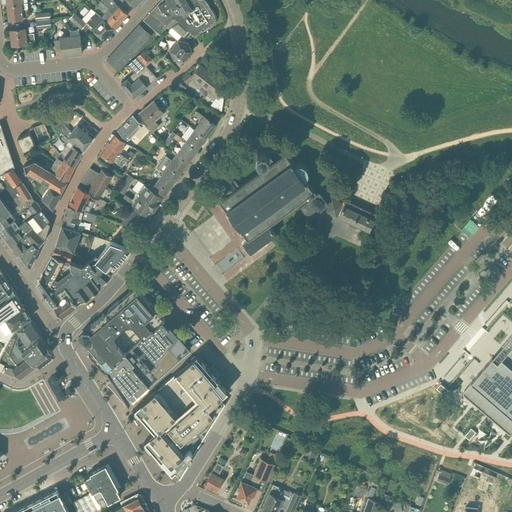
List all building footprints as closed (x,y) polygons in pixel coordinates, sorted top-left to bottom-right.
[(102,0),(101,2),(122,20),(129,13),(114,0),(102,0)] [(179,21),(195,35),(211,25),(213,24),(214,22),(215,20),(215,17),(214,13),(207,2),(206,0),(205,0),(161,0),(144,19),(160,34),(175,18),(179,22),(179,21)] [(122,20),(101,2),(98,5),(106,13),(103,15),(116,27),(122,20)] [(29,16),(27,3),(8,5),(9,20),(23,18),(23,17),(29,16)] [(92,8),(83,18),(87,21),(94,28),(94,29),(105,39),(115,28),(97,12),(96,12),(92,8)] [(50,12),(35,14),(37,21),(51,19),(50,12)] [(87,23),(75,13),(70,19),(81,29),(87,23)] [(194,36),(195,35),(179,21),(179,22),(172,27),(182,35),(179,39),(178,39),(170,50),(174,58),(184,60),(192,50),(188,41),(193,35),(194,36)] [(140,24),(107,59),(119,70),(151,34),(140,24)] [(26,27),(11,29),(13,45),(28,43),(27,41),(35,40),(34,33),(27,33),(26,27)] [(70,35),(73,53),(83,52),(82,48),(87,47),(86,36),(81,37),(81,34),(70,35)] [(62,55),(73,53),(70,35),(60,37),(60,39),(55,40),(57,51),(61,50),(62,55)] [(146,52),(145,51),(128,64),(135,72),(121,83),(134,97),(148,85),(156,79),(150,72),(149,73),(143,67),(146,65),(152,60),(146,52)] [(200,83),(210,70),(200,63),(192,74),(190,73),(183,79),(187,83),(194,78),(200,83)] [(200,83),(210,90),(221,76),(217,73),(216,74),(210,70),(200,83)] [(224,79),(221,76),(210,90),(218,96),(215,107),(221,108),(224,94),(222,93),(229,85),(223,80),(224,79)] [(150,129),(153,131),(160,125),(155,120),(165,112),(154,99),(135,116),(145,124),(150,129)] [(196,126),(195,128),(207,137),(216,123),(205,116),(197,110),(192,117),(197,121),(195,125),(196,126)] [(135,116),(133,114),(118,130),(128,140),(134,134),(140,139),(150,129),(145,124),(135,116)] [(65,135),(83,152),(95,136),(79,122),(72,130),(61,121),(56,125),(63,132),(65,135)] [(36,145),(43,142),(48,140),(51,138),(44,122),(29,129),(30,132),(36,145)] [(0,173),(3,172),(13,167),(15,166),(13,158),(13,157),(12,157),(10,149),(9,149),(7,141),(7,140),(4,132),(4,131),(2,125),(1,123),(0,123),(0,173)] [(207,137),(195,128),(186,141),(197,149),(207,137)] [(36,145),(30,132),(18,138),(24,151),(36,145)] [(173,132),(170,135),(165,142),(168,146),(177,134),(173,132)] [(115,133),(108,143),(131,160),(135,154),(131,150),(129,153),(122,148),(127,142),(115,133)] [(66,146),(61,153),(75,166),(83,152),(65,135),(62,137),(67,142),(65,145),(66,146)] [(54,162),(71,174),(75,166),(61,153),(57,149),(48,140),(43,142),(53,154),(58,158),(54,162)] [(185,141),(177,153),(188,162),(197,149),(186,141),(185,141)] [(129,164),(131,160),(108,143),(100,153),(98,157),(110,164),(112,161),(112,162),(117,155),(121,157),(117,163),(122,167),(126,162),(129,164)] [(260,159),(264,160),(270,155),(271,152),(268,147),(262,147),(258,150),(257,155),(260,159)] [(220,201),(226,208),(228,212),(233,218),(240,227),(243,232),(249,239),(244,243),(251,253),(276,234),(269,224),(298,203),(310,219),(329,204),(319,191),(317,194),(306,179),(307,177),(308,175),(309,172),(309,170),(308,168),(307,166),(305,164),(303,163),(301,163),(299,163),(296,163),(295,164),(286,152),(274,161),(270,155),(264,160),(268,165),(240,186),(235,179),(222,189),(228,195),(220,201)] [(188,162),(177,153),(164,172),(175,180),(185,167),(183,165),(185,161),(188,163),(188,162)] [(138,158),(134,163),(141,168),(145,163),(138,158)] [(62,192),(67,181),(34,160),(29,163),(24,165),(26,171),(41,180),(62,192)] [(67,181),(71,174),(54,162),(53,164),(48,161),(45,167),(67,181)] [(11,189),(16,186),(22,182),(21,180),(21,179),(13,167),(3,172),(11,189)] [(86,174),(105,187),(113,174),(102,168),(99,173),(90,167),(86,174)] [(2,194),(11,189),(3,172),(0,173),(0,194),(1,194),(2,194)] [(160,178),(152,188),(164,196),(175,180),(164,172),(160,178)] [(91,187),(89,191),(91,192),(90,193),(99,198),(105,187),(86,174),(81,181),(91,187)] [(119,189),(124,193),(135,178),(130,174),(119,189)] [(53,208),(62,192),(41,180),(36,189),(38,193),(53,208)] [(16,217),(25,208),(26,207),(35,200),(23,182),(22,182),(16,186),(20,191),(14,195),(6,202),(0,206),(0,228),(0,229),(0,230),(0,231),(16,217)] [(145,198),(152,188),(144,183),(138,192),(145,198)] [(0,206),(6,202),(14,195),(20,191),(16,186),(11,189),(2,194),(1,194),(0,194),(0,206)] [(78,186),(69,205),(84,210),(90,199),(88,198),(90,193),(91,192),(89,191),(78,186)] [(164,196),(152,188),(145,198),(157,206),(164,196)] [(133,204),(138,208),(145,198),(138,192),(133,199),(126,194),(124,197),(133,204)] [(157,206),(145,198),(138,208),(149,216),(157,206)] [(357,223),(358,224),(370,229),(375,219),(374,218),(377,213),(375,212),(374,213),(370,211),(371,211),(369,210),(365,208),(358,205),(354,203),(353,202),(352,202),(349,201),(349,200),(347,199),(344,204),(332,199),(326,211),(337,217),(338,214),(351,220),(349,225),(355,228),(357,223)] [(35,201),(35,200),(26,207),(25,208),(16,217),(0,231),(6,238),(26,220),(42,208),(35,200),(35,201)] [(68,204),(62,225),(72,228),(78,230),(82,217),(96,221),(98,215),(84,210),(69,205),(68,204)] [(24,234),(30,239),(38,232),(40,230),(44,225),(48,221),(50,219),(42,208),(26,220),(6,238),(12,246),(24,234)] [(138,212),(132,208),(127,215),(133,219),(138,212)] [(38,232),(30,239),(38,246),(45,238),(50,223),(48,221),(44,225),(40,230),(38,232)] [(80,231),(78,230),(72,228),(62,225),(56,245),(75,251),(74,250),(80,231)] [(117,239),(124,241),(129,228),(123,226),(117,239)] [(39,247),(38,246),(30,239),(24,234),(12,246),(26,266),(31,266),(39,247)] [(96,259),(112,272),(132,248),(112,240),(96,259)] [(52,254),(71,260),(72,256),(80,258),(82,253),(75,251),(56,245),(53,253),(52,254)] [(96,259),(92,262),(90,259),(83,264),(71,260),(52,254),(43,269),(37,281),(42,288),(48,296),(49,296),(54,304),(54,303),(55,304),(54,304),(62,315),(101,286),(96,280),(100,277),(105,281),(112,272),(96,259)] [(8,299),(16,293),(4,274),(0,276),(0,305),(8,299)] [(136,308),(125,317),(143,338),(163,320),(165,318),(141,291),(138,286),(136,285),(125,295),(136,308)] [(0,320),(23,304),(16,293),(8,299),(0,305),(0,320)] [(106,333),(125,317),(136,308),(125,295),(109,309),(109,310),(110,309),(110,312),(107,315),(104,314),(105,314),(104,313),(95,321),(106,333)] [(0,339),(8,343),(10,345),(19,328),(30,320),(29,318),(31,317),(23,304),(0,320),(0,339)] [(107,368),(107,369),(143,338),(125,317),(106,333),(109,336),(94,349),(90,352),(90,351),(89,352),(105,370),(107,368)] [(10,345),(18,356),(36,338),(40,336),(30,320),(19,328),(10,345)] [(163,320),(143,338),(107,369),(112,376),(113,376),(119,385),(116,388),(120,393),(122,391),(128,401),(129,403),(130,402),(130,401),(191,348),(170,324),(168,326),(163,320)] [(89,343),(94,349),(109,336),(106,333),(95,321),(91,324),(92,325),(95,328),(90,333),(89,332),(84,332),(80,335),(80,340),(83,344),(88,344),(89,343)] [(46,344),(40,336),(36,338),(18,356),(22,362),(46,344)] [(0,358),(8,343),(0,339),(0,358)] [(36,365),(50,354),(52,352),(46,344),(22,362),(14,368),(20,377),(36,365)] [(465,394),(464,395),(465,396),(511,436),(511,349),(499,365),(493,360),(465,394)] [(198,354),(135,408),(156,431),(145,440),(173,472),(177,469),(180,473),(180,474),(181,474),(226,403),(225,402),(220,399),(229,390),(198,354)] [(56,400),(63,397),(55,375),(48,378),(56,400)] [(441,383),(437,388),(444,394),(448,390),(441,383)] [(472,428),(465,435),(470,439),(476,432),(472,428)] [(273,445),(281,449),(288,433),(280,429),(273,445)] [(240,489),(237,496),(238,497),(238,499),(242,501),(243,499),(249,502),(252,494),(254,495),(255,493),(262,475),(269,478),(275,463),(274,463),(277,457),(269,454),(267,460),(261,458),(254,474),(253,474),(250,483),(242,480),(238,488),(240,489)] [(224,465),(218,462),(213,471),(205,485),(216,492),(224,478),(219,475),(224,465)] [(491,482),(496,471),(475,462),(470,473),(491,482)] [(339,470),(346,472),(348,466),(341,463),(339,470)] [(95,472),(103,486),(113,481),(114,481),(113,480),(109,474),(110,473),(109,472),(109,473),(106,467),(106,466),(105,466),(105,467),(100,469),(99,469),(99,470),(95,472)] [(448,484),(452,473),(442,469),(437,480),(448,484)] [(85,477),(93,492),(103,486),(95,472),(94,472),(93,473),(91,474),(91,473),(85,477)] [(511,483),(503,479),(499,487),(509,492),(511,485),(511,483)] [(113,481),(103,486),(93,492),(73,502),(68,491),(62,494),(67,506),(73,503),(77,511),(92,511),(101,508),(102,509),(111,504),(109,501),(121,495),(118,488),(117,487),(116,486),(113,481)] [(270,492),(263,508),(270,511),(269,511),(276,511),(280,506),(287,509),(287,510),(291,511),(294,511),(302,495),(295,492),(290,502),(277,496),(281,487),(274,484),(271,492),(270,492)] [(367,488),(357,485),(354,494),(363,497),(367,488)] [(69,511),(67,506),(62,494),(59,488),(19,508),(10,511),(69,511)] [(145,511),(147,511),(146,511),(147,511),(139,497),(123,505),(124,506),(112,511),(145,511)] [(196,503),(191,504),(188,497),(180,500),(183,508),(181,509),(182,511),(196,511),(199,511),(196,503)] [(377,511),(381,503),(380,502),(370,499),(369,498),(363,511),(377,511)] [(336,511),(330,510),(329,511),(311,511),(314,504),(306,502),(305,503),(303,509),(302,509),(301,511),(336,511)]
